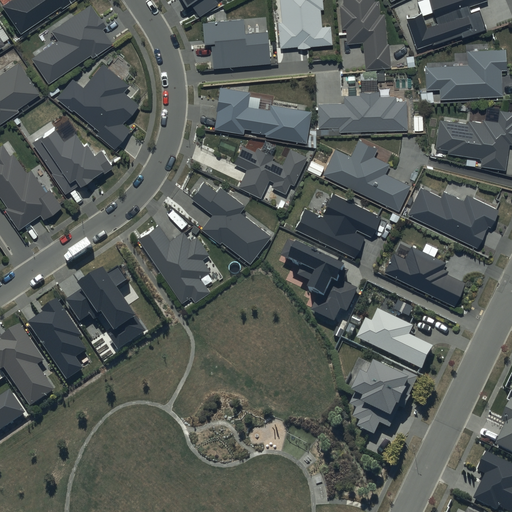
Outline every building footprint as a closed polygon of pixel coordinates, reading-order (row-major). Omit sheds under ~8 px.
[(4,0),(0,3),(19,30),(59,3),(60,5),(66,0),(4,0)] [(190,0),(200,14),(218,2),(216,0),(190,0)] [(321,0),(282,0),(284,23),(280,23),(282,47),(331,42),(329,27),(322,27),(320,8),(322,8),(321,0)] [(365,41),(367,68),(391,66),(389,43),(386,43),(384,15),(379,16),(378,2),(373,2),(373,0),(345,0),(346,5),(342,6),(344,28),(347,27),(348,42),(365,41)] [(486,0),(417,0),(421,12),(406,18),(417,49),(462,33),(462,35),(487,27),(480,7),(471,10),(470,6),(486,0)] [(94,55),(112,42),(103,28),(106,26),(91,4),(54,29),(61,40),(35,58),(50,79),(92,51),(94,55)] [(246,19),(202,21),(203,42),(217,42),(217,46),(213,46),(214,66),(271,63),(269,31),(247,32),(246,19)] [(506,49),(467,52),(468,65),(425,68),(426,90),(440,90),(440,100),(503,96),(501,71),(508,71),(506,49)] [(0,124),(19,112),(17,110),(40,94),(19,63),(0,75),(0,124)] [(126,85),(104,66),(85,89),(73,80),(59,97),(73,109),(75,107),(102,129),(99,133),(116,147),(130,130),(121,123),(136,104),(121,91),(126,85)] [(249,92),(222,88),(216,126),(243,131),(244,126),(267,130),(266,135),(307,141),(312,111),(273,105),(272,111),(246,107),(249,92)] [(396,101),(396,97),(379,97),(379,91),(361,92),(361,96),(346,97),(346,104),(320,105),(320,126),(341,125),(341,130),(407,129),(407,101),(396,101)] [(511,107),(500,106),(498,118),(484,115),(483,118),(469,116),(468,120),(440,116),(437,144),(448,145),(448,150),(482,153),(481,162),(504,164),(507,140),(511,141),(511,134),(511,133),(511,107)] [(65,142),(55,127),(32,143),(53,173),(52,174),(66,195),(79,186),(81,189),(116,166),(105,150),(96,156),(87,144),(84,146),(76,134),(65,142)] [(375,140),(362,133),(360,136),(359,136),(351,152),(336,145),(323,171),(399,207),(411,182),(385,169),(390,160),(374,152),(378,145),(374,143),(375,140)] [(40,215),(44,220),(60,208),(61,209),(65,207),(63,203),(59,206),(58,204),(61,202),(50,184),(45,188),(31,165),(26,169),(14,149),(10,151),(3,140),(0,141),(0,190),(8,203),(5,205),(18,224),(41,210),(42,213),(40,215)] [(273,156),(259,149),(257,154),(242,147),(235,162),(248,169),(239,186),(262,197),(271,179),(276,181),(274,186),(285,191),(290,181),(293,183),(306,157),(291,150),(283,167),(270,160),(273,156)] [(243,206),(221,189),(218,194),(204,184),(194,198),(214,214),(203,228),(221,242),(222,240),(252,262),(271,237),(239,212),(243,206)] [(441,198),(421,188),(407,215),(478,249),(488,227),(491,229),(500,211),(467,195),(464,202),(444,192),(441,198)] [(381,218),(334,195),(322,218),(305,210),(296,229),(355,258),(365,238),(356,234),(357,231),(371,237),(381,218)] [(190,242),(184,233),(169,243),(158,225),(140,237),(183,300),(192,294),(196,300),(209,291),(200,278),(210,271),(202,259),(209,254),(197,237),(190,242)] [(295,243),(287,259),(302,266),(298,275),(311,281),(307,288),(320,294),(312,311),(335,322),(341,309),(347,312),(359,287),(339,278),(345,267),(295,243)] [(446,263),(412,247),(405,260),(394,254),(385,273),(456,307),(467,283),(448,274),(449,272),(443,269),(446,263)] [(106,273),(102,266),(78,283),(82,289),(67,300),(80,320),(90,313),(95,320),(102,315),(111,327),(105,331),(118,350),(147,330),(117,286),(127,279),(117,265),(106,273)] [(82,335),(58,298),(42,309),(43,311),(28,321),(67,379),(83,368),(76,357),(88,349),(79,337),(82,335)] [(413,325),(378,308),(372,320),(366,317),(356,337),(422,368),(433,345),(409,334),(413,325)] [(0,337),(1,339),(0,340),(0,367),(1,368),(3,366),(29,404),(53,388),(37,364),(44,359),(19,323),(0,335),(0,337)] [(419,376),(404,368),(401,373),(374,359),(367,373),(360,369),(350,389),(355,391),(349,403),(357,407),(353,416),(360,419),(357,425),(374,433),(380,421),(390,426),(399,406),(404,408),(419,376)] [(0,430),(26,413),(11,389),(0,396),(0,430)] [(511,398),(510,398),(500,419),(506,421),(496,443),(511,450),(511,398)] [(511,462),(486,450),(477,469),(485,473),(473,498),(497,510),(499,505),(511,511),(511,462)]
